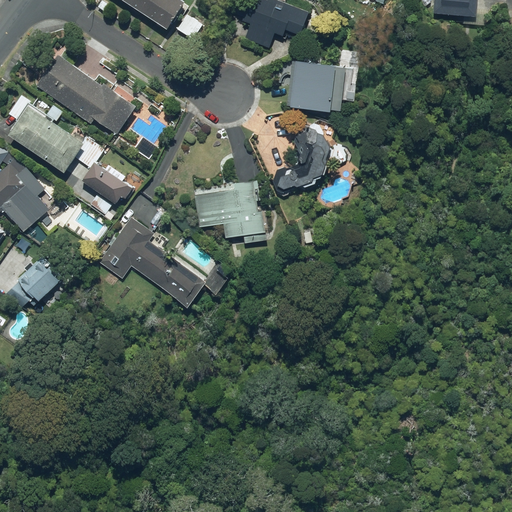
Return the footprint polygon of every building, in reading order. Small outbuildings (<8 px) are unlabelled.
[(189,3),(185,0),(125,0),(171,30),(189,3)] [(312,10),(286,0),(250,0),(243,19),(253,23),(246,39),(270,48),(276,31),(285,35),(287,30),(302,36),(312,10)] [(435,0),(435,12),(465,14),(464,22),(487,24),(488,8),(479,7),(479,0),(435,0)] [(107,82),(104,85),(60,54),(38,85),(93,124),(97,118),(119,134),(140,106),(107,82)] [(338,64),(295,58),(289,103),(343,110),(348,67),(338,66),(338,64)] [(20,120),(10,134),(69,173),(88,144),(56,122),(58,119),(24,95),(11,113),(20,120)] [(280,184),(286,187),(297,183),(299,185),(304,183),(307,185),(318,181),(319,177),(323,176),(330,159),(329,157),(333,145),(326,133),(326,131),(321,123),(316,121),(312,123),(309,122),(296,129),(298,131),(297,133),(298,135),(296,141),(303,152),(299,163),(289,167),(286,166),(279,169),(275,179),(281,180),(280,184)] [(160,147),(147,137),(139,148),(152,157),(160,147)] [(0,172),(0,212),(3,210),(23,232),(48,209),(37,196),(45,187),(23,164),(16,158),(0,146),(0,164),(3,161),(8,165),(0,172)] [(98,160),(85,179),(121,203),(125,197),(130,200),(138,187),(98,160)] [(265,208),(259,209),(258,198),(263,197),(260,179),(196,189),(202,225),(225,221),(228,236),(246,233),(247,241),(270,237),(265,208)] [(150,240),(156,232),(133,215),(100,261),(123,279),(133,265),(183,300),(201,276),(150,240)] [(315,242),(313,229),(305,230),(307,244),(315,242)] [(34,307),(63,276),(41,255),(18,279),(19,281),(7,295),(22,309),(28,301),(34,307)]
